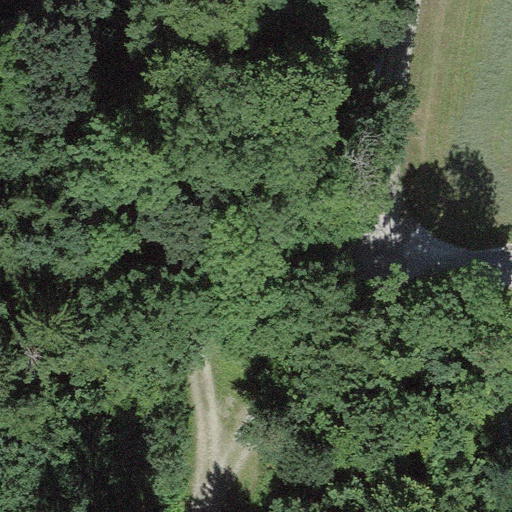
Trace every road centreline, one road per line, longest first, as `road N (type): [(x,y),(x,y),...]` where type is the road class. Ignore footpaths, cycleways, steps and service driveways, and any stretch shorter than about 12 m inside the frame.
road 1 (track): [(0,49),(150,199),(238,252),(364,274),(209,511)]
road 2 (track): [(150,199),(197,364),(179,511)]
road 3 (track): [(418,272),(381,204),(417,0)]
road 4 (track): [(364,274),(508,260)]
